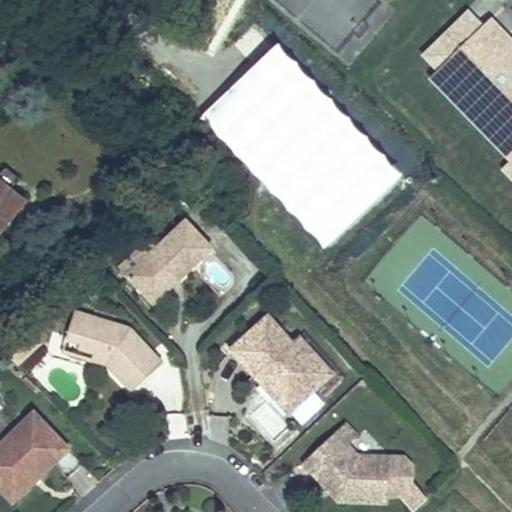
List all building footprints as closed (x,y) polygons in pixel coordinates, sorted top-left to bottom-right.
[(469,16),(465,20),(477,33),(482,29),(469,16)] [(511,47),(503,39),(497,45),(482,29),(477,33),(465,20),(428,56),(440,69),(456,85),(450,91),(511,155),(511,160),(505,168),(511,175),(511,47)] [(482,29),(497,45),(503,39),(488,23),(482,29)] [(434,75),(450,91),(456,85),(440,69),(434,75)] [(0,181),(0,232),(2,234),(27,203),(0,181)] [(335,235),(364,260),(383,239),(354,214),(335,235)] [(210,252),(184,225),(126,280),(152,307),(171,289),(167,286),(175,279),(178,283),(210,252)] [(221,264),(245,287),(261,269),(237,247),(221,264)] [(178,283),(175,279),(167,286),(171,289),(178,283)] [(124,321),(69,304),(61,331),(75,335),(73,341),(102,349),(105,353),(101,356),(126,383),(156,355),(124,321)] [(292,342),(267,316),(232,349),(260,381),(265,376),(269,380),(268,388),(279,400),(290,389),(293,392),(296,389),(305,398),(332,372),(313,352),(303,361),(288,346),(292,342)] [(75,335),(61,331),(57,343),(101,356),(105,353),(102,349),(73,341),(75,335)] [(269,380),(265,376),(260,381),(268,388),(269,380)] [(305,398),(296,389),(293,392),(290,389),(279,400),(290,412),(305,398)] [(77,445),(43,408),(5,442),(6,445),(0,450),(0,489),(7,497),(40,466),(46,473),(77,445)] [(422,478),(405,459),(358,456),(348,446),(358,437),(345,424),(304,463),(316,476),(321,472),(339,491),(339,500),(339,501),(388,503),(389,496),(403,497),(422,478)] [(46,473),(40,466),(7,497),(13,504),(46,473)] [(339,491),(321,472),(316,476),(339,500),(339,491)] [(417,490),(414,486),(403,497),(406,500),(417,490)] [(426,499),(417,490),(406,500),(414,509),(426,499)]
